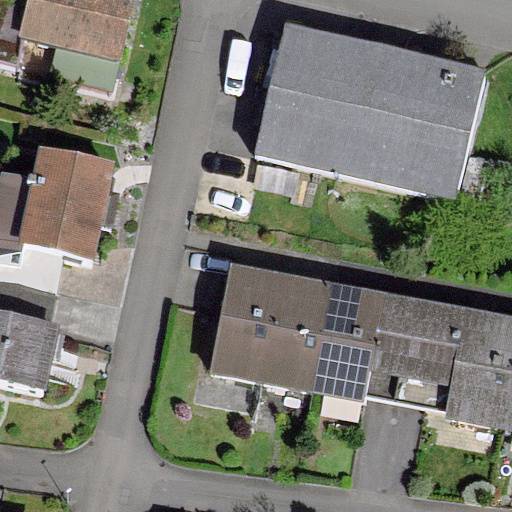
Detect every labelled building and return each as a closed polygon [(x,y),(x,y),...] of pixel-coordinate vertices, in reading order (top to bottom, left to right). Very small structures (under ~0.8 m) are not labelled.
[(48,85),(105,99),(128,4),(111,0),(28,0),(27,10),(0,3),(0,73),(11,76),(20,39),(57,48),(48,85)] [(479,87),(280,41),(252,163),(451,210),(479,87)] [(58,266),(87,272),(106,178),(37,164),(37,166),(39,166),(34,190),(6,184),(0,212),(0,238),(23,243),(20,263),(2,260),(0,269),(0,286),(52,296),(58,266)] [(276,292),(224,283),(206,378),(258,388),(276,292)] [(43,340),(52,296),(0,286),(0,392),(37,400),(49,341),(43,340)] [(326,302),(276,292),(258,388),(308,397),(326,302)] [(378,311),(326,302),(308,397),(360,407),(363,393),(392,398),(403,333),(375,328),(378,311)] [(498,433),(511,356),(511,336),(464,328),(447,424),(498,433)] [(435,339),(403,333),(392,398),(423,404),(435,339)] [(511,356),(498,433),(511,435),(511,356)]
